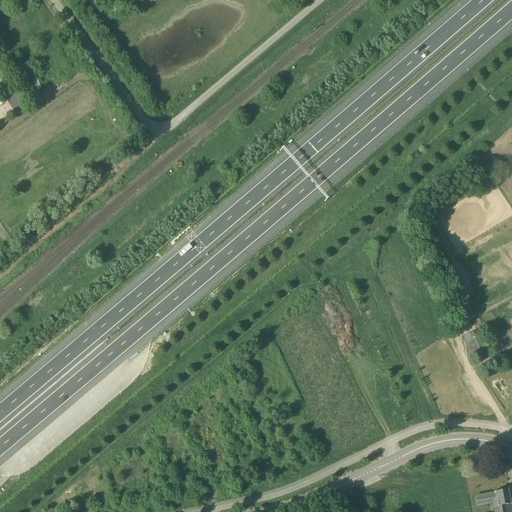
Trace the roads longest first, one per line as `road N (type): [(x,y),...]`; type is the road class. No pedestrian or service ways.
road 1 (motorway): [(0,446),(511,13)]
road 2 (motorway): [(477,0),(0,412)]
road 3 (unclassified): [(52,0),(160,140),(324,0)]
road 4 (residential): [(276,511),(440,442),(511,450)]
